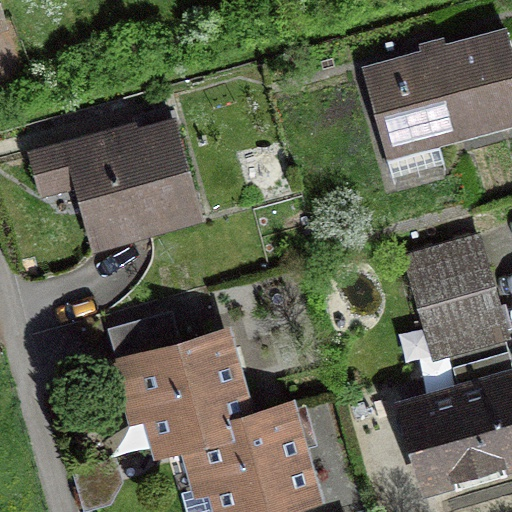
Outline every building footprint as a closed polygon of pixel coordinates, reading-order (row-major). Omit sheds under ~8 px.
[(511,47),(507,31),(363,71),(391,171),(443,157),(437,137),(511,116),(511,47)] [(79,178),(96,238),(197,209),(173,127),(123,141),(119,129),(31,154),(41,189),(79,178)] [(428,322),(439,319),(495,303),(484,265),(477,238),(409,257),(428,322)] [(499,317),(495,303),(439,319),(448,348),(504,332),(499,317)] [(163,444),(183,439),(245,421),(220,335),(118,364),(132,413),(153,407),(163,444)] [(511,375),(403,407),(425,484),(511,459),(511,375)] [(286,410),(245,421),(183,439),(196,487),(218,481),(226,511),(253,511),(310,496),(286,410)]
